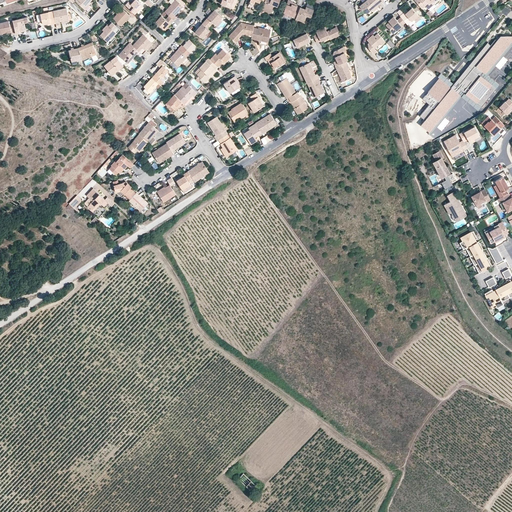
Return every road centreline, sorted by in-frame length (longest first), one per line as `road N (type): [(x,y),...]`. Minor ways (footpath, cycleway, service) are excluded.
road 1 (track): [(511,405),(466,383),(441,399),(387,362),(252,176),(237,167)]
road 2 (residential): [(204,0),(129,83),(150,108)]
road 3 (residential): [(211,184),(92,264)]
road 4 (residential): [(371,75),(489,0)]
